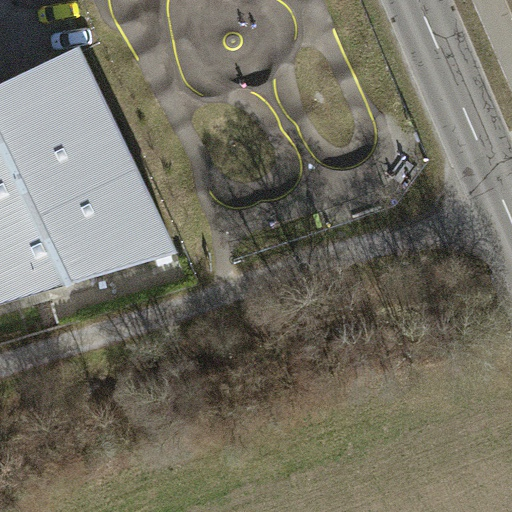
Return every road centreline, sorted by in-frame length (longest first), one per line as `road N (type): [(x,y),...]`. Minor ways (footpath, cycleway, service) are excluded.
road 1 (track): [(505,207),(0,368)]
road 2 (tertiary): [(511,221),(417,0)]
